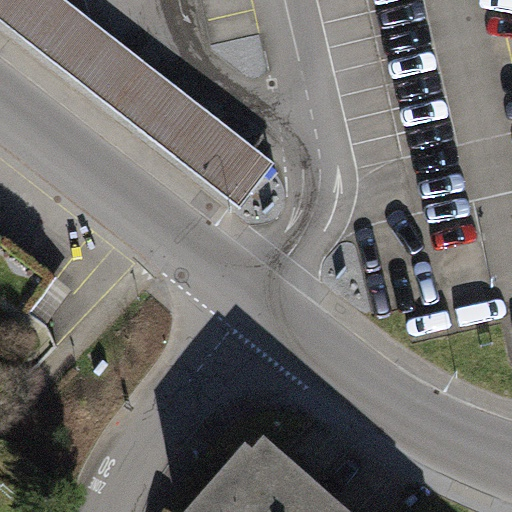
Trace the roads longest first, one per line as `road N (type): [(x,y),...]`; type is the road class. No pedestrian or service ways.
road 1 (tertiary): [(251,303),(0,102)]
road 2 (tertiary): [(511,469),(444,440),(251,303)]
road 3 (residential): [(251,303),(131,484),(125,511)]
